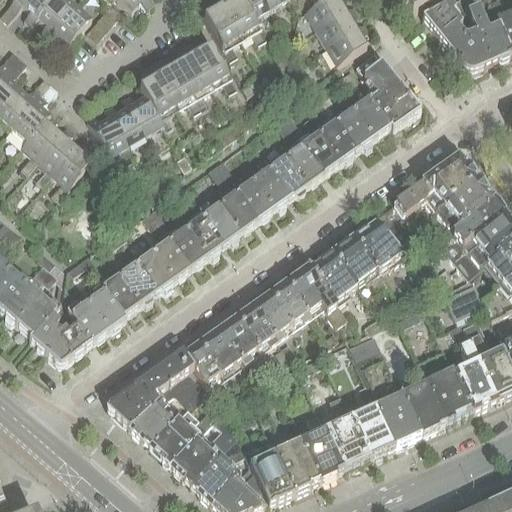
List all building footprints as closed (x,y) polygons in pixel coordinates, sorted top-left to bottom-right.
[(20,11),(29,0),(6,0),(14,7),(0,22),(0,25),(6,31),(22,13),(20,11)] [(37,25),(58,0),(29,0),(20,11),(22,13),(29,20),(23,27),(31,34),(38,27),(37,25)] [(53,39),(75,13),(59,0),(58,0),(37,25),(38,27),(45,33),(39,40),(46,46),(53,39)] [(107,0),(131,20),(134,17),(139,11),(147,17),(153,11),(140,0),(139,2),(136,0),(107,0)] [(264,49),(252,28),(238,6),(232,10),(225,0),(204,12),(210,22),(202,27),(228,70),(236,66),(232,58),(252,46),(256,53),(264,49)] [(234,0),(238,6),(252,28),(270,17),(259,0),(234,0)] [(259,0),(270,17),(288,7),(283,0),(259,0)] [(303,20),(313,37),(343,20),(338,11),(346,6),(342,0),(337,0),(328,6),(315,12),(303,20)] [(308,0),(315,12),(328,6),(324,0),(308,0)] [(385,0),(397,18),(407,12),(412,20),(441,3),(446,0),(385,0)] [(451,20),(454,17),(486,0),(465,0),(448,10),(421,27),(462,78),(463,79),(465,80),(467,81),(468,81),(470,81),(472,81),(473,81),(480,78),(466,43),(463,43),(457,35),(461,32),(451,20)] [(498,33),(497,34),(509,65),(511,64),(511,18),(503,22),(496,6),(488,10),(498,33)] [(115,28),(119,23),(121,21),(110,11),(104,18),(115,28)] [(75,13),(53,39),(61,46),(54,54),(62,60),(91,27),(75,13)] [(352,15),(343,20),(313,37),(323,55),(354,37),(349,28),(357,23),(352,15)] [(474,40),(466,43),(480,78),(509,65),(497,34),(487,38),(477,15),(466,20),(474,40)] [(115,28),(104,18),(97,26),(108,36),(115,28)] [(108,36),(97,26),(90,33),(102,43),(108,36)] [(363,32),(354,37),(323,55),(335,75),(365,57),(359,46),(368,41),(363,32)] [(90,33),(85,39),(96,49),(102,43),(90,33)] [(182,72),(175,77),(199,120),(207,115),(200,102),(220,91),(228,104),(237,98),(229,85),(211,56),(202,61),(197,51),(177,63),(182,72)] [(0,86),(19,65),(12,59),(0,72),(0,86)] [(372,62),(354,76),(361,84),(361,85),(378,106),(396,92),(372,62)] [(26,71),(19,65),(0,86),(0,119),(19,97),(10,89),(26,71)] [(304,75),(299,67),(286,74),(291,82),(304,75)] [(199,120),(175,77),(168,81),(162,71),(141,83),(147,93),(139,98),(143,106),(145,105),(163,135),(164,140),(172,136),(164,123),(185,111),(193,124),(199,120)] [(296,91),(309,84),(304,75),(291,82),(296,91)] [(345,81),(349,88),(355,97),(360,95),(349,78),(345,81)] [(252,88),(257,96),(268,89),(264,81),(252,88)] [(341,93),(349,88),(345,81),(337,86),(341,93)] [(296,91),(299,99),(313,91),(309,84),(296,91)] [(0,126),(11,137),(49,92),(43,86),(27,104),(19,97),(0,119),(0,126)] [(245,103),(257,96),(252,88),(240,95),(245,103)] [(57,98),(49,92),(11,137),(26,149),(20,156),(21,157),(51,122),(50,121),(49,122),(41,116),(57,98)] [(396,92),(378,106),(372,110),(371,108),(370,109),(368,107),(366,108),(389,138),(391,140),(415,123),(416,116),(396,92)] [(145,105),(143,106),(134,111),(130,103),(121,108),(126,116),(144,146),(161,136),(164,140),(163,135),(145,105)] [(389,138),(366,108),(363,110),(343,125),(328,104),(319,111),(333,132),(355,162),(361,157),(364,159),(370,155),(370,151),(389,138)] [(104,118),(109,126),(126,156),(144,146),(126,116),(118,121),(113,113),(104,118)] [(246,119),(239,123),(246,136),(254,131),(246,119)] [(273,131),(286,148),(299,138),(287,121),(273,131)] [(36,170),(59,143),(50,136),(57,128),(51,122),(21,157),(29,164),(19,175),(26,181),(36,170)] [(108,166),(126,156),(109,126),(100,131),(95,123),(86,128),(108,166)] [(246,136),(239,123),(231,128),(232,130),(239,140),(246,136)] [(240,142),(239,140),(232,130),(217,139),(224,152),(240,142)] [(355,162),(333,132),(299,155),(321,186),(342,171),(345,173),(351,169),(351,165),(355,162)] [(41,194),(51,183),(74,156),(66,149),(72,141),(65,136),(59,143),(36,170),(45,177),(35,189),(41,194)] [(241,154),(245,161),(258,151),(254,145),(241,154)] [(50,201),(57,208),(91,170),(81,162),(88,155),(81,149),(74,156),(51,183),(60,191),(50,201)] [(321,186),(299,155),(266,179),(288,209),(294,205),(298,206),(304,202),(303,198),(321,186)] [(204,165),(197,156),(191,160),(198,170),(204,165)] [(191,175),(184,162),(176,167),(183,179),(191,175)] [(203,225),(200,226),(221,257),(228,252),(231,253),(237,249),(237,246),(255,233),(234,201),(226,189),(233,185),(221,168),(207,178),(219,195),(216,197),(225,208),(202,224),(203,225)] [(104,174),(111,187),(120,181),(112,169),(104,174)] [(399,227),(430,205),(439,216),(474,188),(463,175),(463,176),(462,175),(459,171),(453,170),(443,177),(438,180),(420,193),(375,225),(377,228),(398,251),(407,243),(399,227)] [(285,211),(288,209),(266,179),(234,201),(255,233),(275,218),(278,220),(284,216),(285,211)] [(111,187),(118,198),(127,193),(120,181),(111,187)] [(153,201),(165,194),(160,185),(148,192),(153,201)] [(474,188),(439,216),(458,237),(469,230),(478,240),(499,220),(474,188)] [(153,201),(148,192),(136,200),(141,208),(153,201)] [(193,199),(188,192),(178,198),(183,206),(193,199)] [(155,215),(146,221),(188,280),(208,266),(212,267),(218,263),(217,259),(221,257),(200,226),(174,245),(155,215)] [(469,230),(458,237),(450,243),(461,257),(469,252),(485,273),(511,251),(511,236),(499,220),(478,240),(469,230)] [(170,293),(188,280),(146,221),(140,225),(161,255),(135,274),(155,304),(161,299),(164,301),(170,297),(170,293)] [(9,235),(3,229),(0,231),(0,245),(9,235)] [(353,244),(351,245),(376,279),(388,271),(390,275),(403,266),(375,231),(374,229),(364,236),(361,235),(353,240),(353,244)] [(0,251),(4,254),(16,240),(9,235),(0,245),(0,251)] [(16,240),(4,254),(10,260),(22,245),(16,240)] [(114,245),(119,251),(125,247),(120,240),(114,245)] [(113,255),(119,251),(114,245),(108,249),(113,255)] [(366,289),(369,287),(377,299),(385,293),(376,282),(375,280),(376,279),(351,245),(343,251),(330,260),(354,292),(364,285),(366,289)] [(511,251),(485,273),(500,292),(501,293),(511,284),(511,251)] [(308,276),(337,313),(343,308),(340,304),(353,296),(352,294),(354,292),(330,260),(328,261),(326,260),(318,265),(318,269),(308,276)] [(47,265),(41,261),(36,267),(41,272),(47,265)] [(82,268),(86,274),(93,284),(100,279),(88,263),(82,268)] [(23,291),(0,316),(0,318),(7,325),(6,328),(11,333),(15,331),(32,347),(52,324),(56,320),(33,299),(41,290),(47,295),(54,288),(61,294),(63,279),(47,265),(41,272),(23,291)] [(77,271),(82,277),(86,274),(82,268),(77,271)] [(0,316),(23,291),(0,270),(0,316)] [(72,274),(77,281),(82,277),(77,271),(72,274)] [(77,281),(72,274),(68,277),(72,284),(77,281)] [(155,304),(135,274),(102,297),(124,326),(142,313),(145,314),(151,310),(151,307),(155,304)] [(335,314),(337,313),(308,276),(299,283),(296,282),(287,287),(288,291),(285,293),(307,321),(316,314),(331,335),(333,338),(345,329),(342,326),(335,314)] [(418,283),(417,284),(412,288),(420,298),(425,294),(426,293),(418,283)] [(511,284),(501,293),(500,292),(480,308),(472,292),(443,306),(455,330),(484,317),(489,329),(511,318),(511,284)] [(252,317),(273,345),(307,321),(285,293),(280,296),(277,295),(271,299),(271,303),(252,317)] [(102,297),(78,315),(64,296),(62,309),(69,322),(91,353),(125,329),(123,326),(124,326),(102,297)] [(216,338),(240,369),(273,345),(252,317),(233,330),(230,329),(224,333),(224,336),(219,340),(217,337),(216,338)] [(61,373),(63,344),(55,336),(60,331),(52,324),(32,347),(29,350),(55,373),(61,373)] [(384,335),(381,330),(379,325),(365,335),(369,342),(384,335)] [(460,331),(457,333),(492,412),(511,402),(511,392),(497,360),(489,363),(472,327),(460,331)] [(448,380),(468,423),(492,412),(457,333),(447,338),(455,353),(465,375),(450,381),(450,380),(448,380)] [(88,355),(74,336),(63,344),(61,373),(62,373),(88,355)] [(195,353),(219,384),(240,369),(216,338),(195,353)] [(332,341),(325,346),(330,353),(337,348),(332,341)] [(369,343),(418,446),(443,434),(423,392),(400,402),(372,341),(369,343)] [(374,414),(394,457),(418,446),(369,343),(346,353),(374,414)] [(511,345),(499,351),(511,380),(511,345)] [(325,346),(317,351),(322,357),(330,353),(325,346)] [(281,356),(292,372),(300,368),(288,351),(281,356)] [(282,369),(284,375),(292,372),(281,356),(278,352),(268,359),(277,371),(282,369)] [(218,404),(229,400),(218,385),(219,384),(195,353),(182,362),(207,393),(218,404)] [(337,368),(332,358),(320,363),(325,373),(337,368)] [(159,409),(174,400),(169,394),(188,379),(178,367),(177,365),(110,413),(109,420),(128,438),(159,409)] [(322,374),(319,366),(300,375),(304,382),(322,374)] [(260,386),(256,377),(249,380),(254,389),(260,386)] [(247,392),(254,389),(249,380),(243,383),(247,392)] [(468,423),(448,380),(423,392),(443,434),(468,423)] [(284,397),(279,384),(272,387),(278,400),(284,397)] [(371,409),(364,394),(359,396),(357,399),(363,411),(366,411),(371,409)] [(175,402),(174,400),(159,409),(128,438),(141,450),(143,449),(151,455),(181,423),(174,416),(171,420),(162,412),(175,402)] [(186,417),(181,423),(151,455),(171,474),(196,447),(213,431),(223,420),(216,410),(199,429),(186,417)] [(324,437),(345,479),(369,468),(349,426),(342,410),(334,413),(332,418),(337,429),(341,430),(324,437)] [(394,457),(374,414),(349,426),(369,468),(394,457)] [(192,494),(194,492),(235,448),(223,420),(213,431),(222,440),(210,453),(207,457),(196,447),(171,474),(186,487),(187,486),(192,490),(190,493),(192,494)] [(298,449),(317,492),(345,479),(324,437),(323,438),(316,423),(306,428),(313,443),(298,449)] [(208,511),(212,511),(234,489),(233,489),(237,484),(226,475),(229,471),(242,465),(235,448),(194,492),(200,497),(198,499),(208,511)] [(317,492),(298,449),(273,461),(293,503),(317,492)] [(244,466),(264,511),(273,511),(293,503),(273,461),(267,463),(264,456),(244,466)] [(259,511),(234,489),(212,511),(259,511)]
